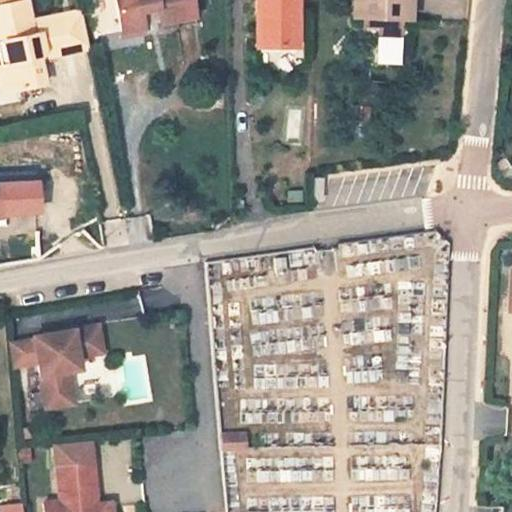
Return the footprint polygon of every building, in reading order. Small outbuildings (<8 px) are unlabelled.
[(46,83),(40,56),(38,49),(54,45),(55,52),(87,45),(78,10),(43,18),(39,26),(42,34),(36,35),(28,0),(24,0),(19,1),(19,0),(0,0),(0,42),(7,41),(12,62),(0,64),(0,76),(4,92),(46,83)] [(156,4),(157,11),(159,20),(175,17),(176,26),(195,21),(190,0),(112,0),(121,37),(144,31),(140,15),(139,7),(156,4)] [(253,0),(254,49),(295,48),(293,0),(253,0)] [(356,0),(356,18),(413,20),(414,0),(356,0)] [(139,7),(140,15),(157,11),(156,4),(139,7)] [(105,38),(117,35),(109,8),(98,11),(105,38)] [(0,64),(12,62),(7,41),(0,42),(0,64)] [(0,206),(41,201),(39,174),(0,179),(0,206)] [(324,179),(311,178),(310,198),(323,200),(324,179)] [(90,318),(142,314),(141,301),(89,306),(90,318)] [(51,394),(79,389),(75,371),(87,368),(85,356),(109,351),(104,324),(40,337),(40,339),(44,359),(51,394)] [(18,344),(22,363),(44,359),(40,339),(18,344)] [(51,394),(54,409),(81,404),(79,389),(51,394)] [(475,435),(509,436),(509,406),(475,405),(475,435)] [(251,434),(229,436),(230,448),(253,446),(251,434)] [(120,511),(120,503),(105,505),(95,506),(94,496),(104,495),(101,463),(65,467),(69,503),(53,504),(53,511),(120,511)] [(104,495),(94,496),(95,506),(105,505),(104,495)] [(0,511),(21,511),(21,503),(0,504),(0,511)]
